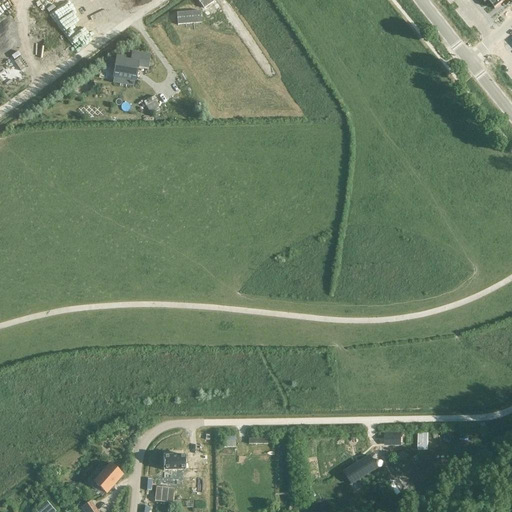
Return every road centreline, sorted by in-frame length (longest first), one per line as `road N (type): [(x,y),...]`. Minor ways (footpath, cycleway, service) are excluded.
road 1 (residential): [(511,409),(490,418),(162,427),(141,451),(134,511)]
road 2 (residential): [(0,111),(159,0)]
